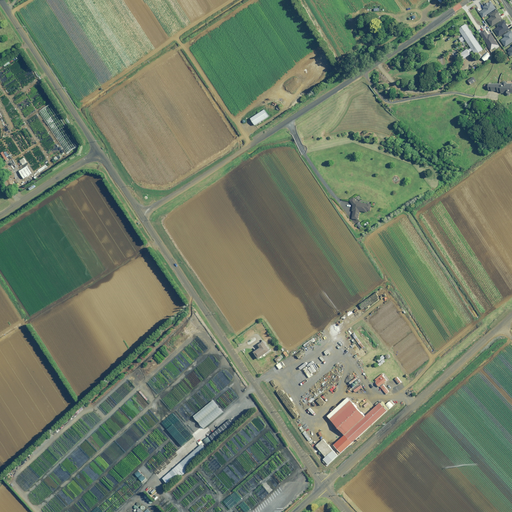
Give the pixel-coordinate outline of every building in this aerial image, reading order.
[(480,12),(483,17),(496,9),(491,2),(489,3),(488,3),(484,5),(485,6),(483,7),(484,9),(480,12)] [(503,19),(497,11),(490,15),(492,17),(487,20),(492,27),(503,19)] [(507,24),(505,20),(498,25),(499,27),(494,30),(499,37),(510,29),(506,24),(507,24)] [(483,50),(466,24),(458,29),(471,48),(468,50),(467,49),(461,53),(464,58),(471,54),(470,52),(473,50),(476,55),(483,50)] [(511,42),(511,32),(511,30),(504,35),(505,37),(501,40),(505,47),(511,42)] [(511,93),(511,92),(511,83),(507,84),(507,82),(502,81),(502,84),(491,84),(491,82),(489,82),(489,84),(488,84),(488,91),(497,91),(497,92),(501,92),(501,94),(506,94),(506,95),(506,96),(507,96),(508,96),(508,97),(509,97),(509,96),(510,96),(510,95),(511,95),(511,94),(511,93)] [(268,116),(264,110),(251,118),(255,125),(268,116)] [(357,201),(354,197),(350,201),(353,205),(352,211),(353,211),(352,219),(358,220),(360,211),(367,212),(367,210),(370,211),(371,204),(357,201)] [(270,351),(264,341),(259,345),(261,348),(254,352),(259,359),(270,351)] [(388,381),(382,374),(376,379),(377,381),(375,382),(379,387),(380,386),(386,394),(389,392),(383,385),(388,381)] [(327,421),(347,444),(385,413),(378,405),(363,418),(349,402),(327,421)] [(311,439),(305,431),(303,433),(309,441),(311,439)] [(338,456),(323,439),(316,446),(326,457),(324,459),(328,465),(331,462),(338,456)] [(202,444),(170,473),(173,476),(167,482),(171,486),(209,452),(202,444)]
